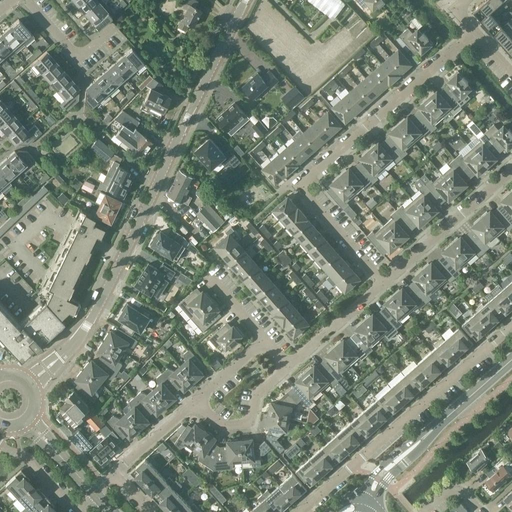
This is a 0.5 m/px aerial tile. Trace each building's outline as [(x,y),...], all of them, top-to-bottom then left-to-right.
[(83,0),(77,5),(84,13),(99,0),(83,0)] [(99,0),(84,13),(91,21),(107,6),(102,0),(99,0)] [(193,27),(201,11),(194,7),(197,1),(194,0),(183,0),(181,6),(187,9),(178,26),(185,30),(188,24),(193,27)] [(356,0),(364,8),(369,3),(373,8),(378,4),(379,6),(385,1),(385,0),(356,0)] [(485,0),(473,11),(481,20),(490,12),(496,7),(489,0),(485,0)] [(503,1),(503,0),(489,0),(496,7),(499,4),(504,9),(508,6),(503,1)] [(501,13),(504,9),(499,4),(496,7),(501,13)] [(107,6),(91,21),(98,29),(115,14),(107,6)] [(481,20),(494,34),(502,26),(490,12),(481,20)] [(18,19),(9,28),(24,45),(34,37),(18,19)] [(494,34),(501,42),(511,32),(511,24),(509,20),(502,26),(494,34)] [(0,35),(12,49),(15,53),(24,45),(9,28),(0,35)] [(399,36),(414,53),(419,48),(422,52),(424,50),(425,51),(433,44),(428,38),(429,38),(424,32),(422,33),(418,29),(413,33),(408,28),(399,36)] [(511,32),(501,42),(508,50),(511,46),(511,32)] [(0,35),(0,53),(3,57),(12,49),(0,35)] [(380,35),(375,40),(379,43),(384,39),(380,35)] [(379,43),(375,40),(370,44),(374,48),(379,43)] [(362,47),(357,52),(360,55),(365,51),(362,47)] [(131,48),(122,56),(134,70),(135,71),(145,63),(131,48)] [(38,49),(32,54),(35,57),(41,52),(38,49)] [(399,49),(390,57),(403,71),(411,63),(399,49)] [(33,63),(41,72),(55,61),(46,51),(33,63)] [(360,55),(357,52),(352,56),(355,60),(360,55)] [(35,57),(32,54),(26,59),(29,63),(35,57)] [(122,56),(113,64),(125,78),(134,70),(122,56)] [(390,57),(382,64),(395,78),(399,74),(402,71),(403,72),(403,71),(390,57)] [(41,72),(49,81),(62,70),(55,61),(41,72)] [(21,64),(14,70),(17,73),(24,68),(21,64)] [(113,64),(104,72),(116,86),(125,78),(113,64)] [(348,64),(343,68),(347,72),(352,68),(348,64)] [(382,64),(374,71),(387,86),(387,85),(390,82),(390,83),(395,78),(382,64)] [(347,72),(343,68),(338,73),(342,76),(347,72)] [(17,73),(14,70),(8,75),(11,79),(17,73)] [(49,81),(57,90),(70,78),(62,70),(49,81)] [(457,91),(451,96),(461,107),(471,98),(466,92),(471,88),(467,83),(468,82),(463,76),(458,70),(450,78),(451,79),(448,81),(457,91)] [(270,87),(278,80),(270,71),(262,78),(258,73),(243,87),(253,98),(268,85),(270,87)] [(374,71),(366,78),(378,92),(386,85),(387,86),(374,71)] [(104,72),(95,80),(107,94),(116,86),(104,72)] [(24,82),(19,75),(15,78),(21,85),(24,82)] [(149,75),(143,81),(147,84),(153,78),(149,75)] [(70,78),(57,90),(64,99),(59,104),(65,111),(78,100),(79,91),(77,89),(79,88),(70,78)] [(143,103),(163,113),(170,98),(158,92),(162,84),(153,78),(146,86),(150,88),(143,103)] [(366,78),(358,85),(371,100),(370,99),(378,92),(366,78)] [(333,79),(328,83),(331,87),(336,82),(333,79)] [(19,86),(13,80),(10,83),(15,89),(19,86)] [(107,94),(95,80),(85,88),(87,90),(85,92),(84,101),(92,109),(99,102),(98,101),(107,94)] [(147,84),(143,81),(138,87),(141,90),(147,84)] [(331,87),(328,83),(323,88),(326,91),(331,87)] [(294,85),(281,97),(291,108),(304,96),(294,85)] [(358,85),(350,92),(362,107),(370,100),(371,100),(358,85)] [(26,90),(32,97),(35,93),(30,87),(26,90)] [(131,90),(126,96),(129,99),(134,93),(131,90)] [(434,92),(427,98),(444,117),(453,109),(455,112),(461,107),(451,96),(446,101),(437,91),(435,93),(434,92)] [(21,95),(26,101),(30,98),(24,92),(21,95)] [(350,92),(342,100),(354,114),(355,114),(354,114),(362,107),(350,92)] [(35,93),(32,97),(37,103),(41,100),(35,93)] [(129,99),(126,96),(120,102),(123,105),(129,99)] [(30,98),(26,101),(32,108),(35,104),(30,98)] [(311,98),(306,103),(309,107),(314,102),(311,98)] [(428,117),(422,122),(431,132),(438,127),(435,125),(444,117),(427,98),(420,103),(421,105),(419,107),(428,117)] [(354,114),(342,100),(333,107),(346,121),(354,114)] [(217,119),(231,135),(239,128),(236,124),(246,115),(235,103),(217,119)] [(309,107),(306,103),(301,107),(304,111),(309,107)] [(0,108),(0,124),(12,114),(4,105),(0,108)] [(293,109),(288,114),(291,117),(296,113),(293,109)] [(120,123),(118,127),(146,149),(147,148),(149,149),(152,145),(151,144),(152,142),(135,128),(139,122),(123,110),(115,119),(120,123)] [(329,111),(320,119),(333,133),(333,132),(341,125),(329,111)] [(50,113),(46,116),(53,123),(56,120),(50,113)] [(0,124),(0,127),(7,135),(20,123),(12,114),(0,124)] [(102,121),(106,124),(112,117),(108,114),(102,121)] [(291,117),(288,114),(283,118),(287,122),(291,117)] [(53,123),(46,116),(43,119),(49,126),(53,123)] [(404,118),(398,123),(414,143),(423,135),(426,137),(431,132),(422,122),(416,127),(408,117),(405,119),(404,118)] [(320,119),(312,126),(324,140),(332,133),(333,133),(320,119)] [(267,129),(259,120),(254,125),(262,134),(267,129)] [(20,123),(7,135),(15,144),(17,143),(18,144),(27,145),(42,132),(35,125),(27,131),(20,123)] [(398,143),(393,148),(402,158),(408,152),(406,150),(414,143),(398,123),(391,129),(392,130),(390,133),(398,143)] [(494,124),(484,133),(493,143),(499,138),(508,148),(510,146),(511,147),(511,146),(511,131),(509,128),(508,130),(504,125),(499,129),(494,124)] [(279,126),(274,131),(277,134),(282,130),(279,126)] [(312,126),(304,133),(317,147),(324,140),(312,126)] [(146,149),(118,127),(117,128),(119,130),(115,135),(136,152),(135,153),(139,156),(140,155),(141,156),(146,149)] [(277,134),(274,131),(269,135),(272,139),(277,134)] [(304,133),(296,140),(308,154),(316,147),(317,148),(317,147),(304,133)] [(481,143),(473,150),(488,168),(495,161),(494,160),(496,158),(488,148),(493,143),(484,133),(477,138),(481,143)] [(97,138),(90,147),(106,161),(108,159),(114,161),(111,168),(109,167),(106,174),(112,177),(128,185),(132,176),(134,173),(128,170),(118,165),(121,158),(112,153),(114,152),(97,138)] [(224,155),(209,138),(195,151),(211,169),(220,161),(226,167),(230,163),(234,167),(240,162),(229,150),(224,155)] [(296,140),(288,147),(300,162),(301,161),(300,161),(308,154),(296,140)] [(263,141),(258,145),(261,149),(266,145),(263,141)] [(375,143),(368,149),(385,168),(394,160),(396,163),(402,158),(393,148),(387,153),(378,142),(376,145),(375,143)] [(261,149),(258,145),(253,150),(256,153),(261,149)] [(288,147),(280,154),(292,169),(297,164),(300,161),(300,162),(288,147)] [(369,168),(363,173),(373,184),(378,178),(376,176),(385,168),(368,149),(362,155),(363,156),(360,158),(369,168)] [(461,154),(455,159),(464,169),(469,164),(478,174),(481,172),(482,173),(488,168),(473,150),(464,158),(461,154)] [(14,151),(5,159),(17,173),(25,165),(26,166),(34,160),(27,151),(18,151),(16,152),(14,151)] [(280,154),(271,161),(284,176),(284,175),(287,172),(287,173),(292,169),(280,154)] [(5,159),(0,163),(0,171),(8,180),(17,173),(5,159)] [(452,169),(444,176),(459,193),(466,187),(465,186),(467,184),(458,174),(464,169),(455,159),(448,165),(452,169)] [(284,176),(271,161),(263,169),(270,177),(269,178),(273,183),(274,182),(275,183),(284,176)] [(346,169),(339,175),(356,194),(365,186),(367,188),(373,184),(363,173),(358,178),(349,168),(347,170),(346,169)] [(180,170),(175,180),(190,187),(191,185),(197,188),(200,182),(194,179),(195,177),(180,170)] [(46,173),(39,179),(42,183),(49,177),(46,173)] [(100,180),(97,187),(105,190),(107,188),(122,196),(128,185),(112,177),(106,174),(102,181),(100,180)] [(356,194),(339,175),(332,181),(333,182),(331,184),(340,194),(334,199),(343,209),(349,205),(347,202),(356,194)] [(214,176),(208,181),(213,188),(219,182),(214,176)] [(431,179),(425,185),(434,195),(440,190),(449,200),(451,198),(452,199),(459,193),(444,176),(435,184),(431,179)] [(92,191),(95,184),(85,180),(82,186),(92,191)] [(190,187),(175,180),(167,194),(188,205),(192,197),(186,194),(190,187)] [(71,187),(75,191),(82,183),(79,181),(76,186),(73,185),(71,187)] [(422,194),(414,201),(430,219),(436,213),(435,212),(438,210),(429,200),(434,195),(425,185),(419,190),(422,194)] [(202,186),(200,189),(208,196),(211,192),(202,186)] [(208,196),(200,189),(197,193),(206,199),(208,196)] [(510,210),(505,215),(511,223),(511,194),(510,191),(503,197),(504,198),(502,200),(510,210)] [(30,192),(23,198),(27,202),(29,200),(31,197),(33,196),(30,192)] [(115,212),(120,201),(105,194),(100,192),(95,201),(100,204),(115,212)] [(273,209),(281,218),(295,206),(295,205),(296,205),(295,204),(295,205),(288,197),(287,198),(285,196),(280,201),(281,202),(273,209)] [(23,198),(18,204),(21,207),(24,204),(26,202),(27,202),(23,198)] [(402,205),(396,210),(405,221),(411,216),(420,226),(422,224),(423,225),(430,219),(414,201),(405,209),(402,205)] [(115,212),(100,204),(95,215),(110,222),(115,212)] [(208,204),(198,213),(214,230),(224,221),(208,204)] [(89,214),(92,209),(86,205),(83,210),(89,214)] [(281,218),(288,226),(303,213),(298,208),(295,206),(281,218)] [(392,220),(384,226),(400,245),(407,239),(406,238),(408,236),(400,225),(405,221),(396,210),(388,217),(392,220)] [(487,211),(480,217),(497,236),(506,229),(508,231),(511,227),(511,223),(505,215),(499,220),(490,210),(488,212),(487,211)] [(96,218),(84,211),(74,234),(48,287),(51,289),(46,302),(45,301),(45,302),(61,319),(69,312),(72,314),(78,301),(68,297),(93,243),(96,237),(101,239),(106,227),(94,221),(96,218)] [(288,226),(296,234),(310,222),(309,221),(310,221),(309,221),(306,218),(307,218),(303,213),(288,226)] [(491,247),(499,240),(497,237),(480,217),(473,223),(475,224),(472,226),(481,236),(475,241),(485,252),(490,246),(491,247)] [(247,225),(251,230),(255,227),(250,222),(247,225)] [(296,234),(303,242),(317,230),(310,222),(296,234)] [(260,228),(264,233),(268,229),(264,224),(260,228)] [(400,245),(384,226),(376,234),(373,230),(367,236),(376,246),(382,241),(390,251),(393,249),(394,251),(400,245)] [(255,227),(251,230),(255,235),(259,232),(255,227)] [(268,229),(264,233),(269,238),(273,234),(268,229)] [(303,242),(310,250),(324,238),(324,237),(323,237),(317,230),(303,242)] [(189,242),(184,236),(176,231),(172,238),(161,231),(159,234),(157,233),(153,240),(155,241),(152,244),(159,249),(158,251),(164,255),(166,253),(177,260),(185,247),(186,248),(189,242)] [(223,255),(237,242),(229,234),(215,246),(223,255)] [(457,237),(451,243),(468,262),(476,254),(479,257),(485,252),(475,241),(470,246),(461,236),(459,238),(457,237)] [(261,241),(265,246),(269,243),(264,238),(261,241)] [(310,250),(317,259),(331,246),(324,238),(310,250)] [(230,263),(244,251),(237,242),(223,255),(230,262),(229,263),(230,263)] [(199,250),(193,243),(189,250),(196,255),(199,250)] [(269,243),(265,246),(270,251),(273,248),(269,243)] [(452,262),(446,267),(455,277),(461,272),(459,269),(468,262),(451,243),(444,249),(445,250),(443,252),(452,262)] [(317,259),(324,267),(338,254),(339,254),(338,253),(338,254),(331,246),(317,259)] [(284,249),(280,253),(284,258),(288,255),(284,249)] [(237,271),(251,259),(244,251),(230,263),(237,271)] [(276,256),(281,261),(284,258),(280,253),(276,256)] [(324,267),(331,275),(345,262),(338,254),(324,267)] [(288,255),(284,258),(289,263),(292,260),(288,255)] [(284,258),(281,261),(285,266),(289,263),(284,258)] [(244,279),(258,267),(251,259),(237,271),(244,279),(243,279),(244,280),(244,279)] [(331,275),(338,283),(352,270),(353,270),(352,269),(352,270),(345,262),(331,275)] [(428,263),(422,269),(438,288),(448,280),(450,282),(455,277),(446,267),(440,272),(432,262),(429,264),(428,263)] [(163,290),(168,282),(162,278),(165,274),(171,278),(175,272),(162,264),(159,270),(149,263),(135,285),(151,296),(157,286),(163,290)] [(251,287),(266,275),(258,267),(244,279),(251,287)] [(422,288),(417,293),(426,303),(432,298),(430,295),(438,288),(422,269),(415,274),(416,276),(414,278),(422,288)] [(290,273),(294,278),(298,275),(293,270),(290,273)] [(352,270),(338,283),(345,291),(353,284),(354,285),(360,281),(358,279),(360,279),(352,270)] [(302,276),(307,281),(311,278),(306,273),(302,276)] [(259,295),(273,283),(266,275),(251,287),(258,295),(258,296),(259,295)] [(298,275),(294,278),(298,283),(302,280),(298,275)] [(311,278),(307,281),(311,286),(315,283),(311,278)] [(479,280),(475,284),(480,289),(484,286),(479,280)] [(511,280),(503,289),(511,299),(511,280)] [(266,304),(280,291),(273,283),(259,295),(266,304)] [(475,284),(471,287),(476,293),(480,289),(475,284)] [(304,290),(308,295),(312,291),(307,286),(304,290)] [(399,289),(392,294),(409,313),(418,306),(420,308),(426,303),(417,293),(411,298),(402,288),(400,290),(399,289)] [(178,304),(190,318),(212,299),(206,292),(205,293),(203,291),(199,294),(195,289),(178,304)] [(511,299),(503,289),(489,301),(503,317),(511,310),(510,308),(511,305),(511,299)] [(316,293),(321,298),(324,295),(320,290),(316,293)] [(280,291),(266,304),(272,311),(272,312),(273,312),(287,299),(280,291)] [(312,291),(308,295),(312,300),(316,296),(312,291)] [(324,295),(321,298),(325,303),(329,300),(324,295)] [(409,314),(392,295),(386,300),(387,301),(384,304),(393,314),(387,319),(396,329),(403,323),(401,321),(409,314)] [(212,299),(190,318),(203,332),(219,317),(215,312),(219,309),(217,307),(218,305),(212,299)] [(275,315),(280,320),(294,307),(287,299),(273,312),(276,315),(275,315)] [(489,301),(476,313),(488,327),(492,323),(494,325),(503,317),(489,301)] [(0,305),(0,341),(10,352),(12,350),(20,359),(33,347),(35,348),(52,333),(55,331),(64,322),(61,319),(45,302),(19,326),(0,305)] [(119,317),(124,320),(120,327),(132,334),(136,328),(141,331),(150,317),(149,317),(152,313),(145,308),(142,313),(126,303),(122,310),(124,311),(119,317)] [(287,328),(301,315),(294,307),(280,320),(284,324),(287,327),(286,328),(287,328)] [(370,314),(363,320),(380,339),(389,331),(391,334),(396,329),(387,319),(382,323),(373,313),(371,316),(370,314)] [(488,327),(476,313),(461,325),(476,341),(485,333),(483,331),(488,327)] [(301,315),(287,328),(294,336),(295,335),(296,336),(302,332),(300,331),(308,324),(301,315)] [(364,339),(358,344),(367,355),(373,349),(371,347),(380,339),(363,320),(356,326),(357,327),(355,329),(364,339)] [(429,323),(424,328),(428,332),(433,328),(429,323)] [(217,348),(222,343),(227,348),(231,344),(232,346),(238,340),(244,335),(236,327),(235,328),(233,325),(230,328),(225,324),(209,339),(217,348)] [(458,328),(445,340),(457,354),(462,350),(463,352),(472,344),(458,328)] [(111,331),(105,341),(122,352),(126,346),(134,347),(138,340),(121,330),(117,335),(111,331)] [(169,339),(162,346),(165,350),(173,343),(169,339)] [(340,340),(334,346),(350,365),(359,357),(362,360),(367,355),(358,344),(352,349),(344,339),(341,341),(340,340)] [(445,340),(431,352),(446,368),(454,360),(452,358),(457,354),(445,340)] [(104,356),(101,360),(117,373),(123,365),(118,359),(122,352),(105,341),(98,352),(104,356)] [(403,346),(407,350),(412,346),(408,342),(403,346)] [(334,365),(329,370),(338,380),(344,375),(342,372),(350,365),(334,346),(327,352),(328,353),(326,355),(334,365)] [(186,361),(180,366),(194,382),(203,374),(198,368),(203,364),(189,349),(183,354),(186,361)] [(431,352),(418,363),(430,378),(435,374),(436,376),(446,368),(431,352)] [(92,360),(84,370),(100,383),(105,377),(112,379),(117,373),(101,360),(98,365),(92,360)] [(418,363),(404,375),(419,392),(427,384),(425,382),(430,378),(418,363)] [(311,366),(304,372),(321,391),(330,383),(332,385),(338,380),(329,370),(323,375),(314,365),(312,367),(311,366)] [(168,368),(162,373),(175,388),(180,385),(184,390),(194,382),(180,366),(174,371),(168,368)] [(100,383),(84,370),(76,379),(82,384),(78,389),(94,402),(99,395),(95,389),(100,383)] [(294,389),(302,399),(303,399),(308,406),(315,401),(312,398),(321,391),(304,372),(298,378),(299,379),(296,381),(299,384),(294,389)] [(159,385),(153,390),(167,406),(176,397),(171,392),(175,388),(162,373),(156,378),(159,385)] [(404,375),(391,387),(403,401),(408,398),(409,400),(419,392),(404,375)] [(362,384),(353,392),(357,397),(366,389),(362,384)] [(391,387),(377,399),(392,415),(400,408),(398,406),(403,401),(391,387)] [(270,405),(268,414),(289,419),(291,407),(292,407),(302,399),(294,389),(277,404),(272,402),(271,406),(270,405)] [(65,422),(58,428),(67,438),(69,436),(84,453),(93,445),(80,430),(82,428),(78,424),(85,418),(97,431),(98,429),(105,424),(74,390),(67,397),(69,399),(62,406),(62,408),(62,409),(57,413),(65,422)] [(141,392),(135,397),(148,412),(153,408),(157,414),(167,406),(153,390),(147,395),(141,392)] [(132,409),(126,414),(140,429),(149,421),(144,416),(148,412),(135,397),(129,402),(132,409)] [(377,399),(364,411),(376,425),(381,421),(382,423),(392,415),(377,399)] [(334,405),(329,409),(332,413),(337,409),(334,405)] [(364,411),(350,423),(365,439),(373,431),(371,429),(376,425),(364,411)] [(140,429),(126,414),(120,419),(114,416),(107,421),(121,436),(125,432),(130,438),(140,429)] [(289,419),(268,414),(266,422),(267,423),(267,426),(272,427),(271,433),(273,436),(279,437),(285,431),(289,419)] [(350,423),(337,435),(349,449),(354,445),(355,447),(365,439),(350,423)] [(106,437),(90,451),(101,463),(119,447),(116,444),(121,440),(113,431),(112,431),(105,424),(98,429),(106,437)] [(187,444),(194,448),(205,431),(195,424),(191,430),(182,424),(176,430),(181,434),(174,443),(181,448),(187,444)] [(198,460),(214,470),(219,449),(212,444),(216,438),(205,431),(194,448),(200,452),(198,460)] [(337,435),(323,447),(337,463),(346,455),(345,453),(349,449),(337,435)] [(301,438),(297,442),(301,447),(305,443),(301,438)] [(253,439),(240,440),(242,461),(250,460),(253,467),(261,466),(260,455),(264,454),(271,448),(265,441),(259,446),(253,446),(253,439)] [(284,448),(276,439),(271,443),(280,452),(284,448)] [(219,449),(214,470),(232,469),(234,461),(242,461),(240,440),(228,441),(228,449),(219,449)] [(161,452),(167,447),(162,442),(157,448),(161,452)] [(323,447),(310,458),(322,473),(327,469),(329,471),(337,463),(323,447)] [(467,461),(476,471),(497,453),(492,448),(486,454),(481,449),(467,461)] [(510,473),(511,470),(511,462),(505,455),(495,465),(499,469),(485,481),(493,490),(511,474),(510,473)] [(140,480),(144,485),(158,472),(145,458),(130,473),(138,482),(140,480)] [(322,473),(310,458),(296,471),(310,487),(319,479),(318,477),(322,473)] [(202,480),(189,467),(183,473),(195,487),(202,480)] [(5,485),(18,498),(31,485),(27,481),(29,479),(21,470),(5,485)] [(146,491),(155,500),(174,482),(169,477),(166,480),(158,472),(144,485),(148,489),(146,491)] [(293,473),(279,486),(292,500),(296,496),(298,498),(307,490),(293,473)] [(165,507),(169,511),(183,498),(176,492),(183,486),(178,481),(178,482),(176,480),(174,482),(155,500),(163,509),(165,507)] [(22,510),(23,511),(29,511),(45,497),(37,488),(35,490),(31,485),(18,498),(25,506),(22,510)] [(209,489),(216,496),(220,492),(214,485),(209,489)] [(267,490),(262,494),(278,511),(281,511),(289,506),(287,504),(292,500),(279,486),(271,493),(267,490)] [(220,492),(216,496),(222,503),(227,499),(220,492)] [(261,502),(252,509),(254,511),(278,511),(262,494),(257,498),(261,502)] [(55,511),(56,511),(52,508),(54,506),(45,497),(29,511),(55,511)] [(194,511),(198,508),(194,503),(190,507),(183,498),(169,511),(194,511)] [(467,511),(468,511),(460,502),(448,511),(467,511)]
